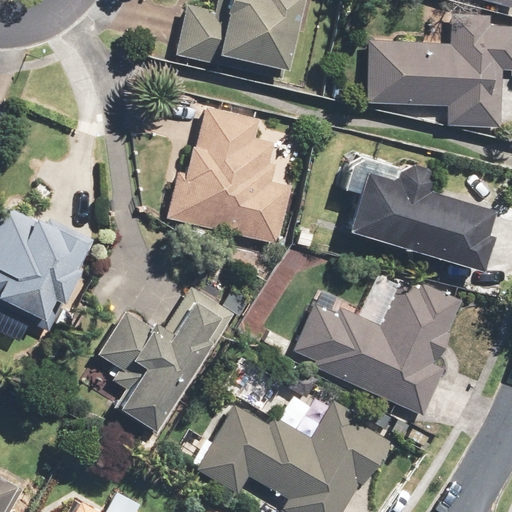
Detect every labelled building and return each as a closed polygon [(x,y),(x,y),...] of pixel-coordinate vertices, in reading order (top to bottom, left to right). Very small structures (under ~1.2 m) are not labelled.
[(211,0),(209,7),(182,0),(171,51),(277,76),(280,64),(281,64),(296,0),(211,0)] [(445,40),(364,37),(361,99),(442,102),(441,121),(496,124),(499,67),(511,67),(511,23),(485,22),(485,13),(447,11),(445,40)] [(255,116),(201,102),(190,142),(187,142),(178,177),(172,175),(162,214),(273,242),(288,183),(268,178),(272,161),(265,159),(270,139),(250,134),(255,116)] [(385,173),(360,165),(342,225),(477,266),(488,230),(481,228),(488,204),(423,185),(427,174),(420,161),(405,157),(392,164),(391,170),(385,173)] [(7,195),(0,208),(0,309),(42,331),(89,236),(7,195)] [(333,310),(310,300),(288,347),(310,357),(308,363),(419,413),(440,365),(429,360),(430,358),(432,358),(445,329),(443,328),(457,297),(417,279),(414,286),(395,277),(375,322),(336,304),(333,310)] [(154,433),(232,312),(186,283),(157,328),(120,305),(91,351),(112,365),(104,377),(120,387),(109,405),(154,433)] [(292,362),(280,382),(300,394),(312,375),(292,362)] [(263,420),(229,401),(191,466),(233,491),(244,473),(283,496),(277,506),(288,511),(335,511),(355,480),(358,481),(374,454),(376,455),(387,438),(355,420),(359,413),(329,396),(306,434),(268,412),(263,420)] [(0,511),(5,511),(21,484),(0,472),(0,511)] [(101,511),(72,496),(62,511),(50,511),(44,509),(42,511),(101,511)]
